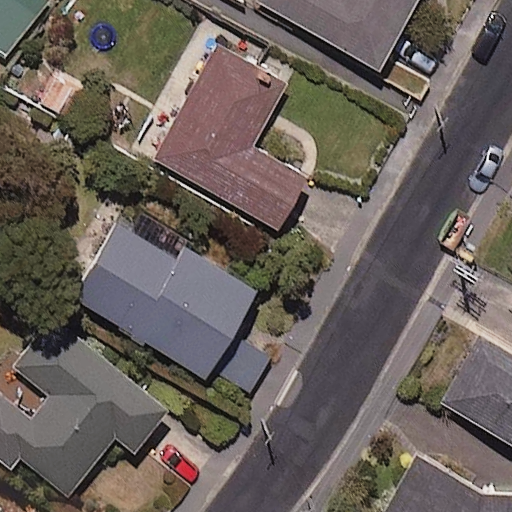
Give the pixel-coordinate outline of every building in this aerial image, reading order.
[(0,0),(0,42),(5,46),(41,0),(0,0)] [(401,0),(269,0),(373,54),(401,0)] [(286,71),(218,34),(158,146),(278,211),(308,157),(255,128),(286,71)] [(89,82),(58,65),(43,93),(74,110),(89,82)] [(257,266),(126,193),(77,283),(207,355),(257,266)] [(171,388),(53,304),(16,355),(54,382),(42,400),(0,370),(0,446),(13,455),(20,445),(71,481),(115,419),(137,435),(171,388)] [(511,347),(472,326),(437,393),(511,432),(511,347)] [(511,511),(511,475),(475,477),(412,441),(372,511),(511,511)]
